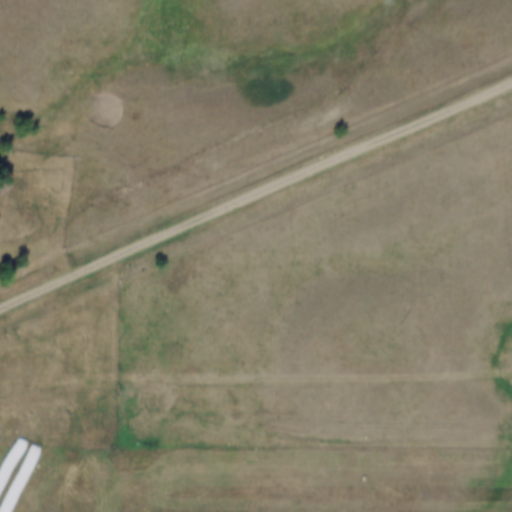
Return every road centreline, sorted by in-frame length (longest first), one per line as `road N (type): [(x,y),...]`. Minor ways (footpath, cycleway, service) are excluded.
road 1 (track): [(0,390),(33,397),(151,376),(511,376)]
road 2 (track): [(511,477),(0,466)]
